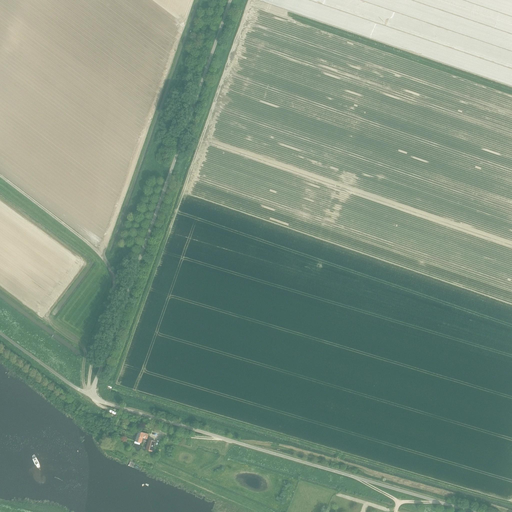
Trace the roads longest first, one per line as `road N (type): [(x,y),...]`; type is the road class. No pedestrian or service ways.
road 1 (unclassified): [(90,395),(229,0)]
road 2 (unclassified): [(472,511),(90,395)]
